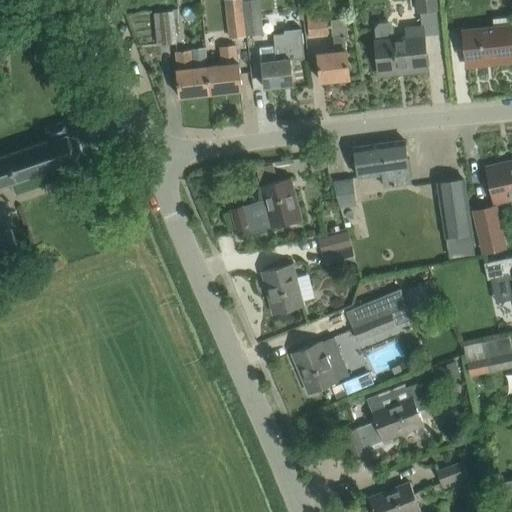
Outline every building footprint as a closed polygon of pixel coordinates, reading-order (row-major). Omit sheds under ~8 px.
[(246,37),(241,0),(226,0),(230,39),(246,37)] [(241,0),(246,37),(265,35),(261,0),(241,0)] [(417,0),(419,13),(441,10),(439,0),(417,0)] [(307,14),(310,36),(330,33),(328,11),(307,14)] [(177,43),(174,12),(156,14),(160,45),(177,43)] [(346,19),(332,21),(335,49),(332,50),(332,51),(318,53),(321,82),(350,79),(345,34),(348,34),(346,19)] [(376,37),(380,71),(404,68),(405,73),(428,70),(423,32),(428,31),(427,24),(406,27),(407,34),(394,35),(393,26),(388,22),(378,24),(376,27),(377,37),(376,37)] [(463,28),(467,62),(491,59),(492,63),(511,60),(511,33),(511,23),(463,28)] [(276,46),(260,48),(264,87),(294,84),(292,64),(290,44),(289,33),(275,34),(276,46)] [(224,64),(209,65),(213,93),(242,90),(237,44),(222,46),(224,64)] [(213,93),(209,65),(193,67),(191,50),(176,51),(178,69),(177,69),(180,97),(213,93)] [(69,135),(71,135),(66,122),(47,128),(51,140),(0,156),(0,178),(2,186),(76,161),(81,151),(78,140),(69,135)] [(359,177),(383,174),(384,187),(411,183),(405,140),(355,147),(359,177)] [(325,169),(322,156),(309,159),(312,172),(325,169)] [(277,177),(274,163),(264,166),(267,179),(277,177)] [(511,165),(506,166),(506,165),(505,165),(503,163),(490,166),(489,168),(496,201),(511,197),(511,165)] [(231,209),(239,236),(252,232),(271,227),(302,219),(291,177),(260,185),(264,200),(245,205),(231,209)] [(337,178),(338,204),(356,203),(355,177),(337,178)] [(464,179),(438,183),(449,256),(475,252),(464,179)] [(475,209),(485,253),(506,248),(496,204),(475,209)] [(12,228),(0,232),(0,253),(19,247),(12,228)] [(348,232),(320,240),(325,254),(353,247),(348,232)] [(353,247),(325,254),(329,269),(358,263),(353,247)] [(511,257),(484,263),(488,279),(511,274),(511,276),(511,257)] [(293,263),(262,271),(274,314),(304,306),(303,301),(297,278),(293,263)] [(353,327),(358,340),(396,325),(392,313),(409,306),(401,288),(353,308),(359,325),(353,327)] [(292,352),(309,393),(338,381),(337,380),(349,375),(334,337),(321,342),(321,341),(292,352)] [(511,352),(485,359),(488,372),(511,366),(511,352)] [(447,365),(453,381),(462,377),(457,361),(447,365)] [(352,379),(332,387),(337,398),(356,390),(352,379)] [(379,400),(369,403),(377,425),(363,430),(362,426),(344,433),(354,459),(367,454),(365,450),(384,443),(425,427),(419,411),(429,408),(420,384),(408,389),(406,385),(378,396),(379,400)] [(439,469),(444,484),(468,476),(463,461),(439,469)] [(369,497),(374,511),(419,511),(421,511),(409,482),(369,497)]
